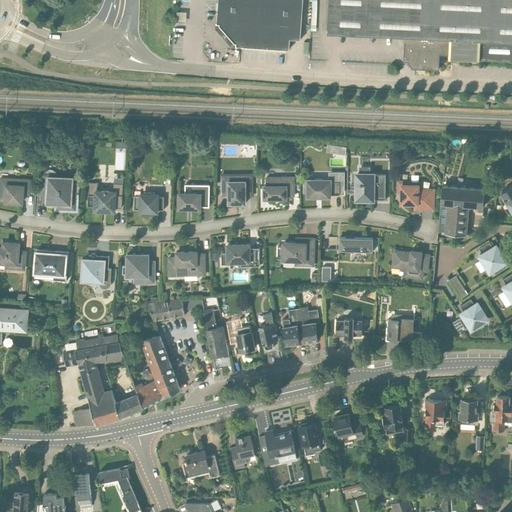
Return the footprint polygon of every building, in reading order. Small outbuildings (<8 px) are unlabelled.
[(218,0),(218,2),(218,3),(217,12),(217,13),(217,22),(216,24),(219,24),(219,25),(227,34),(234,43),(236,43),(236,46),(238,46),(245,47),(246,47),(247,47),(257,48),(258,48),(267,48),(267,49),(268,49),(268,48),(278,49),(279,49),(289,50),(290,39),(300,40),(303,0),(218,0)] [(511,0),(329,0),(328,32),(405,36),(404,61),(408,61),(408,63),(410,65),(413,68),(415,68),(439,69),(440,53),(449,54),(449,58),(511,60),(511,0)] [(357,186),(357,197),(360,197),(360,201),(365,201),(365,200),(385,200),(386,175),(369,175),(369,169),(360,168),(360,174),(357,174),(357,177),(355,177),(355,186),(357,186)] [(57,209),(75,210),(77,186),(71,186),(71,180),(56,179),(55,177),(54,175),(52,173),(48,173),(45,175),(44,178),(43,193),(49,194),(48,196),(46,198),(46,202),(48,204),(52,204),(54,203),(57,203),(57,209)] [(245,196),(252,196),(251,175),(221,176),(222,197),(228,197),(228,204),(231,204),(231,206),(239,206),(239,204),(245,204),(245,196)] [(1,177),(0,185),(0,187),(0,192),(6,193),(6,202),(22,203),(23,190),(29,191),(30,179),(1,177)] [(266,186),(264,186),(264,199),(287,199),(286,196),(294,196),(293,178),(266,178),(266,186)] [(340,195),(340,182),(330,182),(330,181),(322,180),(322,179),(315,179),(315,180),(307,180),(307,197),(315,197),(315,198),(322,198),(322,197),(330,197),(330,195),(340,195)] [(397,180),(397,185),(397,189),(397,192),(398,195),(401,195),(401,203),(405,203),(405,205),(413,205),(413,203),(416,204),(416,209),(432,210),(433,209),(434,203),(433,201),(433,196),(432,189),(420,188),(420,184),(411,184),(411,181),(397,180)] [(89,183),(88,194),(88,206),(95,207),(94,211),(103,211),(103,209),(106,210),(106,211),(114,212),(115,208),(122,208),(123,184),(114,184),(113,192),(98,191),(98,183),(89,183)] [(511,184),(501,192),(504,196),(499,199),(509,214),(511,212),(511,184)] [(179,194),(179,196),(177,196),(177,205),(179,205),(179,208),(200,209),(200,202),(209,202),(209,186),(185,185),(185,194),(179,194)] [(446,233),(466,235),(468,206),(483,207),(484,189),(442,185),(438,231),(446,232),(446,233)] [(141,195),(141,196),(134,196),(134,209),(141,210),(141,211),(143,211),(143,213),(154,214),(154,210),(164,210),(164,197),(157,197),(157,195),(155,195),(155,193),(144,192),(144,195),(141,195)] [(373,238),(339,237),(339,250),(373,251),(373,238)] [(283,246),(278,246),(277,256),(283,257),(283,260),(296,260),(296,265),(313,265),(314,239),(297,238),(297,243),(283,243),(283,246)] [(5,269),(23,271),(24,255),(17,254),(18,244),(15,244),(15,243),(7,242),(7,243),(4,243),(4,248),(0,247),(0,261),(5,262),(5,269)] [(490,242),(479,248),(482,254),(480,256),(482,259),(481,260),(487,269),(488,269),(490,272),(493,270),(496,274),(505,268),(503,264),(506,262),(504,259),(508,256),(502,247),(498,249),(496,246),(493,248),(490,242)] [(227,253),(221,253),(222,265),(241,265),(241,267),(259,266),(259,248),(249,248),(249,245),(240,245),(240,246),(236,246),(236,245),(227,245),(227,253)] [(66,281),(68,262),(69,252),(49,251),(49,250),(37,249),(35,275),(53,276),(53,280),(66,281)] [(411,252),(394,250),(392,266),(393,266),(410,269),(408,276),(421,278),(422,271),(427,271),(429,255),(421,254),(422,252),(411,250),(411,252)] [(197,254),(197,252),(192,252),(189,252),(189,253),(184,253),(184,252),(180,252),(176,252),(176,257),(170,258),(170,277),(205,276),(204,254),(197,254)] [(154,284),(154,263),(154,262),(148,262),(148,255),(127,254),(127,266),(123,265),(123,274),(126,274),(126,277),(134,277),(133,283),(154,284)] [(83,270),(82,280),(111,282),(112,268),(109,268),(109,256),(89,255),(89,260),(84,259),(83,263),(81,262),(80,270),(83,270)] [(322,267),(322,281),(331,281),(331,267),(322,267)] [(511,303),(511,273),(503,279),(506,284),(501,286),(511,303)] [(450,280),(462,298),(468,294),(456,276),(450,280)] [(184,298),(159,301),(151,302),(146,303),(154,320),(155,320),(185,315),(185,310),(203,308),(202,297),(184,299),(184,298)] [(469,326),(471,329),(475,327),(475,328),(484,322),(484,321),(487,319),(477,303),(475,305),(471,299),(460,306),(464,312),(461,313),(463,317),(459,319),(465,328),(469,326)] [(0,305),(0,329),(28,331),(30,307),(0,305)] [(317,340),(319,340),(316,320),(310,321),(309,305),(301,306),(301,308),(303,322),(305,342),(311,341),(313,342),(316,342),(317,340)] [(212,356),(229,353),(223,326),(217,327),(213,308),(204,310),(212,356)] [(283,325),(282,325),(285,344),(287,344),(288,345),(291,345),(292,343),(300,342),(298,323),(303,322),(301,308),(289,310),(290,319),(283,320),(283,325)] [(268,325),(260,326),(264,346),(266,350),(273,348),(273,344),(273,341),(278,340),(272,313),(265,315),(267,323),(268,323),(268,325)] [(409,339),(409,340),(410,340),(410,333),(413,333),(414,315),(392,313),(391,320),(388,320),(387,326),(386,339),(396,340),(396,339),(398,340),(398,338),(409,339)] [(362,335),(362,320),(354,320),(354,318),(345,317),(345,320),(336,320),(336,335),(344,335),(344,337),(353,338),(354,335),(362,335)] [(250,326),(236,328),(240,351),(248,350),(248,352),(252,351),(252,349),(254,348),(252,332),(251,332),(250,326)] [(79,363),(90,404),(91,408),(73,412),(77,427),(96,424),(119,417),(115,403),(116,403),(116,402),(112,389),(105,391),(97,362),(106,361),(106,359),(124,355),(122,348),(127,347),(125,341),(120,342),(118,335),(74,342),(75,350),(63,352),(66,365),(79,363)] [(155,380),(162,398),(164,397),(164,396),(180,389),(160,335),(141,339),(156,379),(155,380)] [(283,355),(281,345),(280,344),(273,345),(276,357),(283,355)] [(144,407),(162,398),(155,380),(143,386),(142,383),(135,386),(135,388),(136,387),(142,408),(144,407)] [(115,403),(119,417),(142,408),(136,387),(135,388),(125,392),(127,397),(116,402),(116,403),(115,403)] [(511,419),(511,409),(511,400),(511,399),(511,398),(510,398),(509,398),(509,396),(497,396),(497,402),(494,402),(494,412),(496,412),(495,423),(494,423),(494,431),(504,431),(504,422),(503,422),(503,419),(511,419)] [(463,399),(462,399),(461,411),(460,411),(459,417),(461,417),(461,423),(476,423),(477,419),(478,418),(478,412),(477,412),(477,400),(470,399),(470,398),(463,397),(463,399)] [(447,400),(445,400),(426,399),(425,407),(426,407),(425,429),(435,430),(435,425),(444,425),(444,410),(446,410),(447,400)] [(404,428),(400,404),(385,406),(386,414),(383,414),(385,428),(386,428),(387,434),(404,431),(404,441),(412,441),(413,429),(404,428)] [(349,413),(335,417),(340,440),(348,438),(348,439),(362,436),(360,424),(351,425),(349,413)] [(315,452),(321,451),(319,442),(315,423),(309,425),(308,423),(299,425),(303,445),(306,456),(315,454),(315,452)] [(259,437),(262,453),(265,466),(278,463),(276,456),(279,456),(279,454),(295,451),(292,440),(290,430),(290,433),(285,434),(285,433),(281,434),(281,435),(274,437),(272,430),(271,430),(271,431),(267,432),(267,431),(265,431),(266,435),(259,437)] [(249,461),(256,459),(250,436),(235,439),(238,452),(232,453),(236,469),(245,467),(244,463),(250,462),(249,461)] [(182,463),(185,473),(186,478),(210,472),(211,477),(220,475),(214,455),(206,457),(204,451),(186,455),(188,462),(182,463)] [(326,453),(319,455),(321,466),(328,465),(326,453)] [(127,467),(99,472),(101,481),(119,478),(126,493),(124,494),(127,501),(124,502),(128,511),(142,511),(141,507),(138,501),(127,476),(129,476),(127,467)] [(75,479),(70,480),(71,486),(76,485),(77,499),(80,499),(80,505),(92,504),(89,474),(75,475),(75,479)] [(342,488),(344,493),(363,488),(362,483),(342,488)] [(27,511),(29,493),(15,492),(14,501),(10,501),(9,511),(27,511)] [(66,511),(64,495),(60,496),(57,496),(57,492),(44,494),(44,504),(38,504),(37,511),(66,511)] [(410,511),(413,511),(408,498),(391,504),(393,509),(391,510),(389,511),(410,511)] [(187,502),(191,511),(212,511),(209,503),(187,502)]
